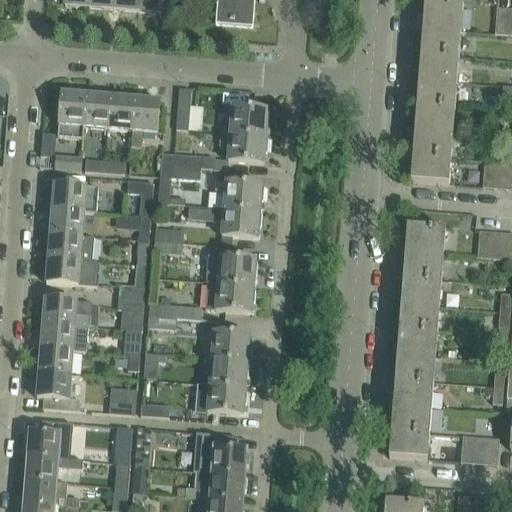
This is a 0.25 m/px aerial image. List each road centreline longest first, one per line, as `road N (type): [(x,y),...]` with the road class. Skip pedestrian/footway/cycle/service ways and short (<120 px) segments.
road 1 (residential): [(0,500),(33,59)]
road 2 (residential): [(271,437),(301,83)]
road 3 (residential): [(301,83),(33,59)]
road 4 (residential): [(345,443),(369,207)]
road 5 (residential): [(511,494),(341,483)]
road 6 (residential): [(511,215),(369,207)]
